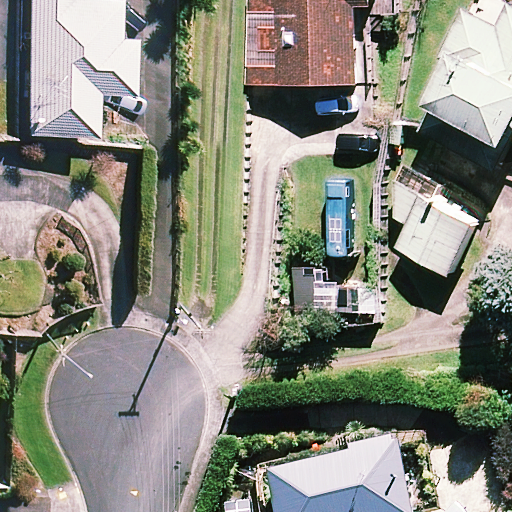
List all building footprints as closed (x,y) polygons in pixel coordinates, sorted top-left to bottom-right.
[(26,0),(26,132),(92,132),(92,89),(126,89),(126,34),(111,34),(111,0),(26,0)] [(383,11),(382,0),(251,0),(250,87),(364,89),(366,11),(383,11)] [(511,8),(494,0),(479,0),(450,62),(461,68),(428,136),(505,174),(511,158),(511,8)] [(483,228),(410,190),(395,218),(414,228),(402,251),(455,279),(483,228)] [(323,270),(296,269),(294,312),(321,313),(323,270)] [(274,478),(280,511),(441,511),(429,445),(351,447),(354,462),(274,478)]
